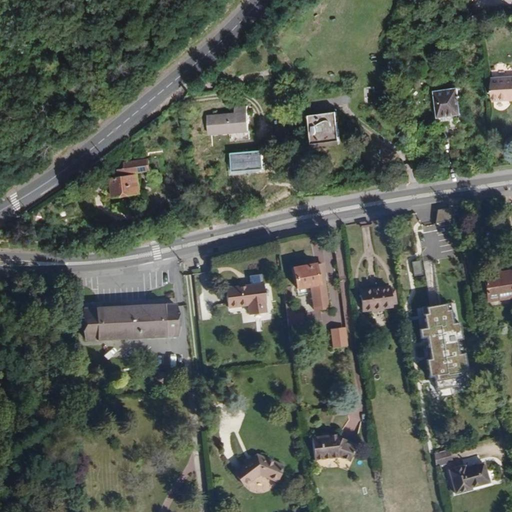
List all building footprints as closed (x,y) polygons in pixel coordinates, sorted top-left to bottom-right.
[(253,71),(251,57),(224,62),(225,75),(253,71)] [(511,76),(493,78),(494,101),(511,100),(511,76)] [(462,114),(458,89),(435,92),(438,117),(453,115),(462,114)] [(235,113),(208,116),(209,135),(250,131),(248,106),(235,107),(235,113)] [(340,139),(337,112),(310,116),(313,142),(340,139)] [(314,147),(340,144),(340,139),(313,142),(314,147)] [(263,150),(233,153),(235,170),(265,167),(263,150)] [(141,194),(138,173),(151,171),(149,160),(127,163),(127,169),(125,169),(120,175),(123,175),(123,177),(111,179),(113,198),(141,194)] [(331,193),(330,182),(324,183),(322,175),(303,177),(305,197),(331,193)] [(433,231),(421,234),(424,246),(436,243),(433,231)] [(419,259),(409,261),(411,275),(421,274),(419,259)] [(309,287),(314,313),(326,311),(320,265),(314,266),(314,265),(292,269),(296,290),(309,287)] [(483,275),(487,302),(511,298),(511,287),(509,271),(483,275)] [(250,286),(226,289),(228,308),(248,306),(248,315),(265,313),(264,304),(265,303),(260,274),(249,276),(250,286)] [(359,290),(362,311),(372,310),(372,312),(382,311),(382,309),(392,308),(392,305),(396,305),(394,290),(390,290),(389,286),(359,290)] [(293,315),(289,289),(287,289),(287,287),(282,287),(286,316),(293,315)] [(178,332),(176,301),(85,306),(87,337),(178,332)] [(456,325),(453,305),(427,308),(429,329),(422,329),(423,338),(429,338),(432,360),(427,360),(430,377),(435,377),(437,391),(465,388),(463,374),(468,373),(465,355),(461,355),(459,342),(464,341),(462,324),(456,325)] [(303,325),(302,314),(293,315),(286,316),(287,327),(303,325)] [(344,326),(329,327),(329,347),(345,346),(344,326)] [(170,380),(169,377),(167,375),(165,374),(163,374),(160,375),(158,376),(157,379),(156,381),(157,384),(158,386),(160,387),(163,388),(165,388),(167,386),(169,385),(170,382),(170,380)] [(499,436),(497,428),(481,432),(484,440),(499,436)] [(337,435),(312,438),(314,460),(340,457),(350,461),(355,444),(337,437),(337,435)] [(452,462),(449,450),(434,454),(436,466),(452,462)] [(257,454),(233,473),(244,487),(259,475),(277,483),(284,465),(257,454)] [(465,466),(448,470),(454,493),(471,489),(471,487),(488,482),(483,462),(465,467),(465,466)] [(305,483),(304,474),(299,475),(297,475),(298,484),(305,483)]
